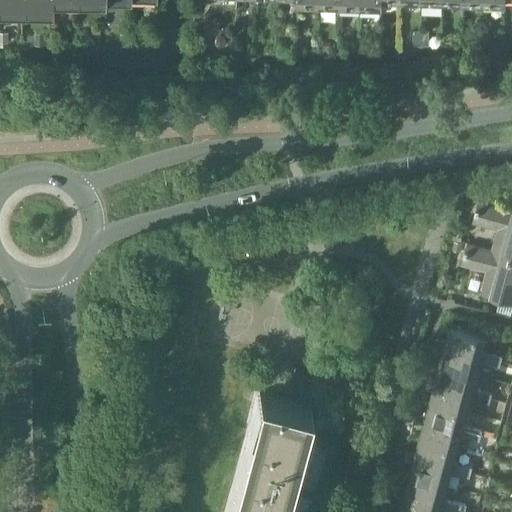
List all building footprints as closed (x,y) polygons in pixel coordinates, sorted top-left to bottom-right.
[(117,24),(116,35),(126,36),(127,25),(117,24)] [(422,46),(421,30),(413,31),(414,46),(422,46)] [(429,30),(421,30),(422,46),(430,45),(429,30)] [(0,42),(9,42),(9,32),(0,32),(0,42)] [(492,251),(511,256),(511,211),(478,202),(475,212),(477,213),(475,222),(498,229),(492,251)] [(463,254),(466,244),(455,240),(452,251),(463,254)] [(511,256),(492,251),(466,244),(463,254),(466,255),(463,264),(486,270),(480,293),(499,298),(497,308),(511,312),(511,310),(511,256)] [(483,351),(487,337),(449,326),(445,341),(436,338),(434,343),(482,356),(481,361),(490,364),(493,354),(483,351)] [(482,356),(434,343),(433,348),(442,351),(438,365),(477,376),(481,361),(482,356)] [(502,356),(493,354),(490,364),(499,366),(502,356)] [(477,376),(438,365),(435,378),(426,375),(424,380),(472,393),(471,398),(481,401),(483,391),(473,388),(477,376)] [(472,393),(424,380),(423,385),(432,388),(428,402),(467,413),(471,398),(472,393)] [(259,383),(259,384),(254,403),(224,511),(275,511),(307,396),(259,383)] [(483,391),(481,401),(489,403),(492,393),(483,391)] [(416,413),(414,418),(462,431),(461,435),(470,438),(473,428),(463,425),(467,413),(428,402),(425,415),(416,413)] [(462,431),(414,418),(413,422),(422,425),(419,439),(457,449),(461,435),(462,431)] [(473,428),(470,438),(479,440),(482,430),(473,428)] [(406,450),(404,455),(452,468),(451,472),(460,475),(463,465),(453,462),(457,449),(419,439),(415,452),(406,450)] [(452,468),(404,455),(403,460),(412,462),(409,476),(447,487),(451,472),(452,468)] [(463,465),(460,475),(469,477),(472,467),(463,465)] [(396,487),(394,492),(442,505),(441,509),(450,511),(453,502),(443,499),(447,487),(409,476),(405,489),(396,487)] [(442,505),(394,492),(393,497),(402,499),(398,511),(439,511),(441,509),(442,505)] [(453,502),(450,511),(460,511),(462,505),(453,502)]
